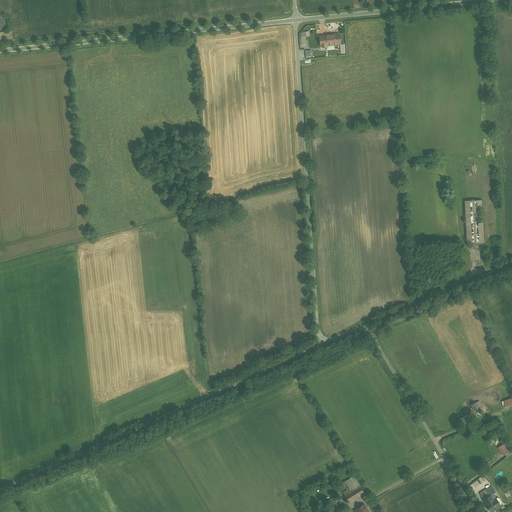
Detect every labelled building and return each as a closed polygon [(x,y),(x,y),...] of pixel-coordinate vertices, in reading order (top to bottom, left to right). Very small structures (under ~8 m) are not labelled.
[(303,32),(302,33),(302,37),(301,37),(302,46),(306,46),(306,36),(309,36),(309,32),(303,32)] [(340,34),(320,36),(321,46),(328,45),(328,49),(335,49),(334,45),(341,44),(340,34)] [(466,200),(468,243),(485,243),(484,222),(479,223),(479,227),(476,227),(475,205),(483,205),(483,200),(466,200)] [(479,401),(471,405),(474,412),(483,408),(479,401)] [(461,425),(473,419),(469,409),(456,415),(461,425)] [(506,457),(511,453),(506,443),(497,448),(502,456),(504,455),(506,457)] [(364,492),(354,476),(346,481),(350,488),(344,492),(349,501),(364,492)] [(493,489),(481,496),(484,500),(493,494),(496,493),(493,489)] [(493,494),(484,500),(486,504),(486,506),(487,508),(488,508),(491,511),(496,508),(497,509),(501,507),(493,494)] [(369,511),(364,503),(350,511),(369,511)]
